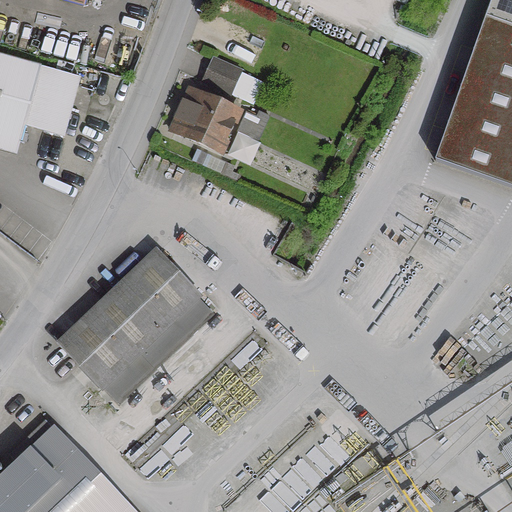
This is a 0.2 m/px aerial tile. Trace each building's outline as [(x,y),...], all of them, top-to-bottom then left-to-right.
[(511,0),(485,0),(430,161),(511,190),(511,0)] [(22,126),(61,137),(78,78),(0,56),(0,139),(17,144),(22,126)] [(238,72),(211,60),(200,83),(228,95),(238,72)] [(186,90),(168,131),(217,154),(236,113),(186,90)] [(234,133),(255,142),(266,117),(258,113),(255,118),(243,113),(234,133)] [(195,298),(153,254),(58,344),(100,388),(101,388),(116,404),(210,315),(194,299),(195,298)] [(0,511),(132,511),(55,431),(0,483),(0,511)]
